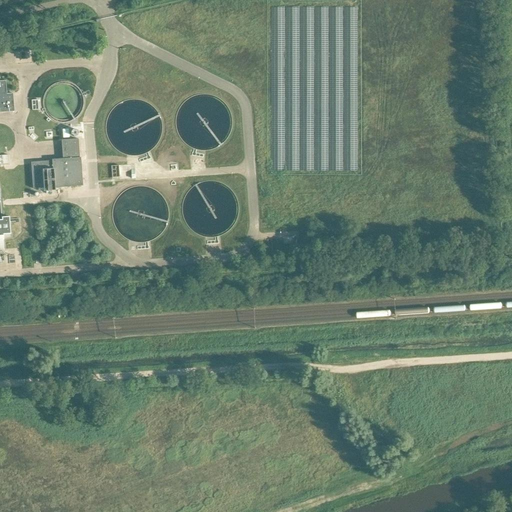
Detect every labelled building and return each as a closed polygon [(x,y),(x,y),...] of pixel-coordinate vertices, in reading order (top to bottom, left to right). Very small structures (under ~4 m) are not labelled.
[(0,112),(14,111),(13,93),(6,93),(5,81),(5,80),(0,80),(0,112)] [(8,155),(0,155),(0,165),(9,165),(8,155)] [(52,161),(31,162),(33,188),(43,187),(44,190),(54,190),(54,188),(82,186),(80,158),(79,158),(63,159),(51,160),(52,161)] [(119,165),(112,166),(113,177),(120,177),(120,179),(132,179),(136,178),(135,169),(135,164),(119,165)] [(3,234),(10,234),(9,217),(1,217),(1,220),(0,219),(0,235),(2,236),(3,236),(3,234)]
